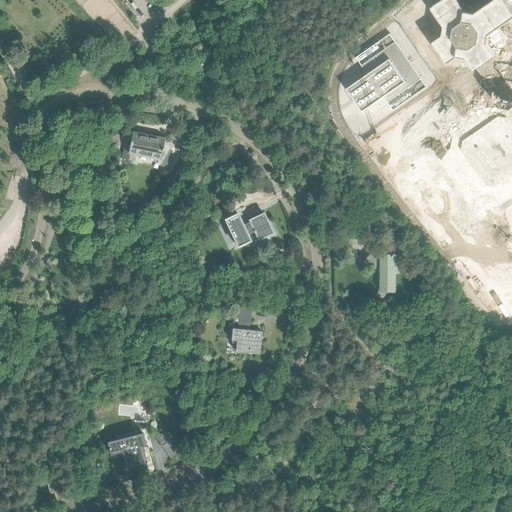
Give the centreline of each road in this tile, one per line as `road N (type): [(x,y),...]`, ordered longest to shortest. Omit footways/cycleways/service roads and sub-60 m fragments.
road 1 (residential): [(78,511),(195,477),(240,442),(303,350),(318,264),(304,208),(274,153),(233,121),(142,93),(79,95),(36,113)]
road 2 (residential): [(0,302),(42,225),(36,113)]
